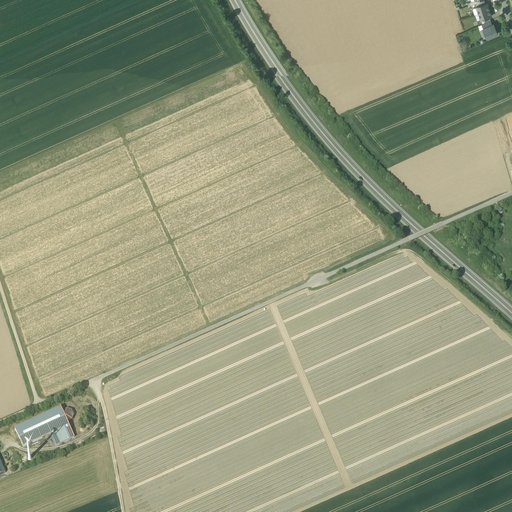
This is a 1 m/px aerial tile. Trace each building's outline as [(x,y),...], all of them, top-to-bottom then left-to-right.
[(478,6),(476,7),(478,13),(489,10),(487,3),(485,4),(478,6)] [(489,10),(478,13),(480,20),(483,19),(489,17),(491,16),(489,10)] [(484,23),(481,24),(483,28),(491,25),(489,20),(484,23)] [(483,28),(483,29),(487,38),(497,33),(493,24),(491,25),(483,28)] [(62,407),(15,426),(20,437),(23,445),(51,434),(70,426),(68,422),(64,411),(62,407)] [(67,409),(64,411),(68,422),(72,420),(74,416),(72,411),(67,409)] [(75,438),(70,426),(51,434),(56,446),(75,438)]
